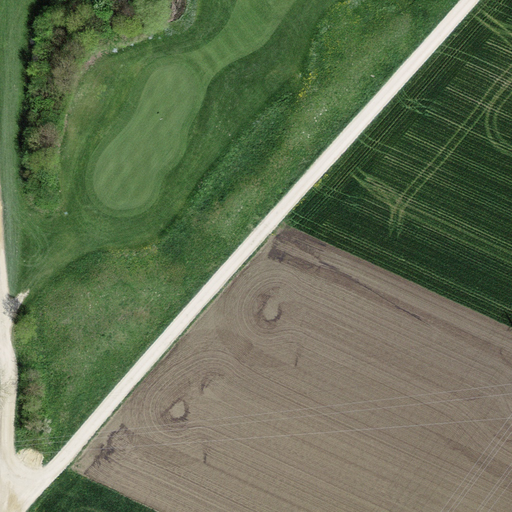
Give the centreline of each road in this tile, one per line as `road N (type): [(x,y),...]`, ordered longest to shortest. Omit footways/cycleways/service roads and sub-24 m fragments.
road 1 (track): [(22,497),(471,0)]
road 2 (track): [(4,339),(6,444),(22,497)]
